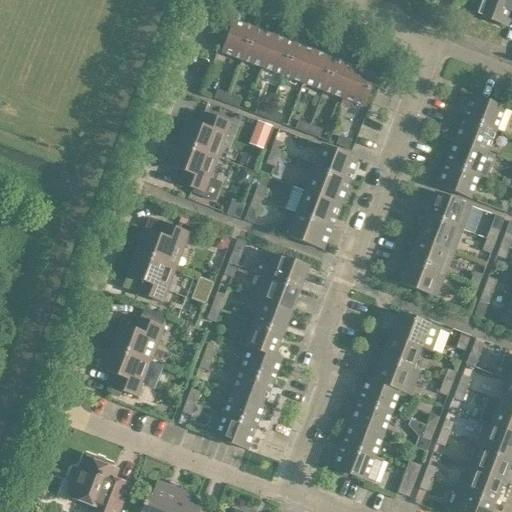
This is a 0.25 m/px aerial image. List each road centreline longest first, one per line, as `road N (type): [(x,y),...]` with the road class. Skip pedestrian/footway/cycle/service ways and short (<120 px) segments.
road 1 (residential): [(287,494),(52,408),(204,0)]
road 2 (residential): [(287,494),(327,383),(323,342),(433,42)]
